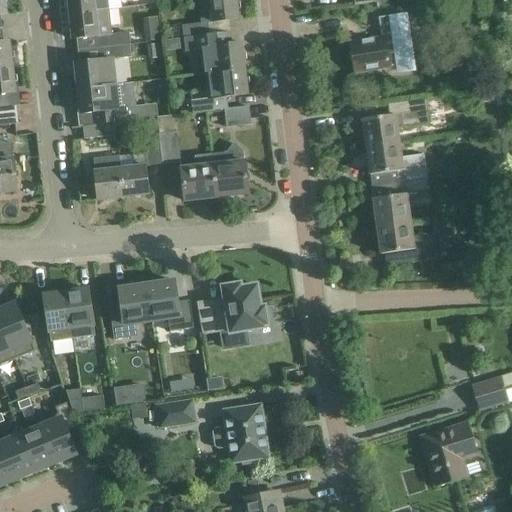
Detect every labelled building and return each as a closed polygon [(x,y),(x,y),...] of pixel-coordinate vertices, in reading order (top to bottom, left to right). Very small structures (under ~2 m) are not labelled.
[(67,0),(69,15),(109,10),(107,0),(67,0)] [(213,24),(238,21),(235,0),(197,0),(201,24),(182,27),(183,39),(210,36),(208,24),(213,24)] [(424,0),(426,11),(443,8),(441,0),(424,0)] [(104,48),(130,46),(128,33),(112,35),(109,10),(69,15),(72,40),(102,37),(104,48)] [(355,74),(390,68),(395,67),(397,75),(416,72),(407,14),(378,19),(381,39),(351,43),(355,74)] [(160,33),(146,34),(147,42),(161,40),(160,33)] [(210,36),(184,39),(184,40),(185,40),(185,43),(186,51),(203,50),(205,67),(204,68),(205,74),(205,75),(208,75),(244,70),(241,44),(232,46),(230,34),(210,36)] [(164,42),(166,52),(180,51),(178,40),(164,42)] [(0,69),(11,68),(9,42),(0,43),(0,69)] [(78,90),(117,85),(114,61),(131,58),(130,46),(104,48),(105,61),(75,64),(78,90)] [(0,109),(10,108),(10,107),(9,94),(15,94),(12,68),(11,68),(0,69),(0,109)] [(211,99),(191,101),(192,114),(224,111),(228,110),(226,98),(247,96),(244,70),(208,75),(211,99)] [(117,85),(78,90),(80,106),(81,115),(103,113),(105,113),(106,124),(114,123),(114,124),(138,121),(137,108),(136,109),(133,84),(117,85)] [(398,129),(430,125),(426,101),(386,106),(388,118),(362,121),(366,149),(399,144),(398,129)] [(10,108),(0,109),(0,126),(18,125),(16,107),(10,107),(10,108)] [(224,111),(226,129),(251,126),(248,108),(228,110),(224,111)] [(160,141),(162,166),(181,163),(176,116),(157,118),(160,141)] [(116,137),(114,124),(114,123),(106,124),(82,127),(84,140),(116,137)] [(120,168),(119,169),(123,198),(149,195),(145,168),(162,166),(160,141),(149,142),(147,142),(148,154),(133,156),(135,167),(120,168)] [(397,184),(426,180),(423,157),(401,159),(399,144),(366,149),(369,176),(396,173),(397,184)] [(245,163),(244,163),(243,153),(233,145),(226,153),(211,155),(216,198),(248,195),(245,163)] [(13,151),(0,152),(0,193),(17,192),(13,151)] [(184,202),(216,198),(211,155),(194,157),(196,168),(181,170),(184,202)] [(118,157),(93,160),(95,173),(94,173),(97,197),(97,201),(123,198),(119,169),(118,157)] [(377,228),(410,223),(408,208),(429,206),(426,180),(397,184),(399,197),(373,200),(377,228)] [(442,259),(441,250),(455,248),(454,238),(457,238),(455,228),(452,229),(451,217),(431,220),(433,236),(412,238),(410,223),(377,228),(380,255),(407,252),(408,263),(442,259)] [(146,282),(152,323),(168,320),(170,333),(193,329),(189,302),(177,303),(174,282),(162,284),(161,280),(146,282)] [(152,323),(146,282),(130,284),(131,288),(119,290),(122,311),(110,313),(114,341),(137,338),(135,325),(152,323)] [(203,335),(230,331),(230,334),(264,328),(263,326),(267,326),(264,308),(260,309),(256,286),(241,289),(240,285),(222,288),(225,302),(198,306),(203,335)] [(66,294),(73,340),(95,337),(88,291),(66,294)] [(51,343),(73,340),(66,294),(44,297),(51,343)] [(14,305),(0,310),(0,326),(15,361),(35,353),(14,305)] [(0,326),(0,367),(15,361),(0,326)] [(480,410),(511,399),(511,374),(473,386),(480,410)] [(208,393),(225,390),(223,377),(206,380),(208,393)] [(38,385),(26,389),(29,396),(40,392),(38,385)] [(141,385),(113,386),(113,403),(142,402),(141,385)] [(26,388),(15,392),(18,399),(29,396),(26,388)] [(82,399),(83,413),(105,410),(103,397),(82,399)] [(18,404),(20,411),(31,407),(29,399),(18,404)] [(83,413),(82,399),(69,401),(74,414),(83,413)] [(196,424),(192,401),(155,407),(158,430),(196,424)] [(77,429),(68,403),(55,408),(58,415),(38,423),(55,464),(76,456),(67,433),(77,429)] [(214,448),(217,450),(229,448),(231,464),(242,462),(242,466),(258,463),(258,460),(268,458),(260,406),(223,412),(226,428),(215,429),(212,433),(214,448)] [(131,409),(132,420),(147,418),(146,407),(131,409)] [(39,428),(20,436),(35,472),(55,464),(38,423),(37,424),(39,428)] [(436,487),(467,477),(461,459),(477,454),(467,424),(429,437),(432,446),(424,448),(436,487)] [(20,436),(0,444),(15,481),(35,472),(20,436)] [(0,444),(0,487),(15,481),(0,444)] [(141,476),(144,492),(154,490),(152,475),(141,476)] [(278,493),(245,500),(247,511),(278,511),(282,511),(278,493)]
